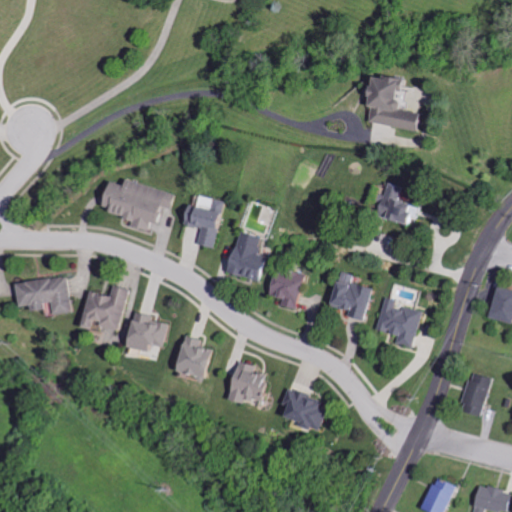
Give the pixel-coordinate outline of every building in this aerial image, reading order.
[(377,121),(426,130),(430,113),(413,109),(415,100),(410,100),(414,79),(386,74),(377,121)] [(181,194),(134,179),(132,185),(120,181),(111,209),(139,218),(137,225),(155,230),(157,221),(165,223),(170,207),(176,209),(181,194)] [(429,205),(407,198),(410,186),(396,182),(391,201),(388,201),(385,212),(423,223),(429,205)] [(232,201),(208,195),(205,207),(195,204),(190,224),(207,228),(204,244),(220,248),(232,201)] [(267,281),(274,256),(262,253),(267,236),(246,230),(234,272),(267,281)] [(287,305),(304,308),(311,274),(284,269),(278,296),(289,298),(287,305)] [(25,282),(28,306),(39,305),(39,311),(52,309),(51,303),(59,302),(61,314),(79,312),(74,276),(25,282)] [(356,309),(354,315),(368,319),(379,290),(348,279),(339,303),(356,309)] [(99,290),(90,327),(100,329),(102,323),(127,329),(137,289),(121,285),(119,295),(99,290)] [(499,317),(511,320),(511,287),(507,286),(499,317)] [(418,347),(427,313),(400,305),(402,300),(391,297),(382,328),(404,334),(402,343),(418,347)] [(174,323),(157,320),(157,314),(143,312),(138,347),(158,350),(159,344),(170,346),(174,323)] [(214,377),(221,349),(207,345),(208,339),(195,336),(187,371),(214,377)] [(277,376),(261,372),(262,365),(246,361),(237,399),(252,402),(253,398),(270,402),(277,376)] [(466,410),(487,416),(498,378),(477,372),(466,410)] [(327,431),(334,406),(327,405),(329,398),(295,389),(289,413),(308,419),(307,425),(327,431)] [(438,511),(453,511),(462,484),(441,477),(431,510),(438,511)] [(489,511),(490,508),(511,511),(511,490),(486,485),(480,511),(489,511)]
